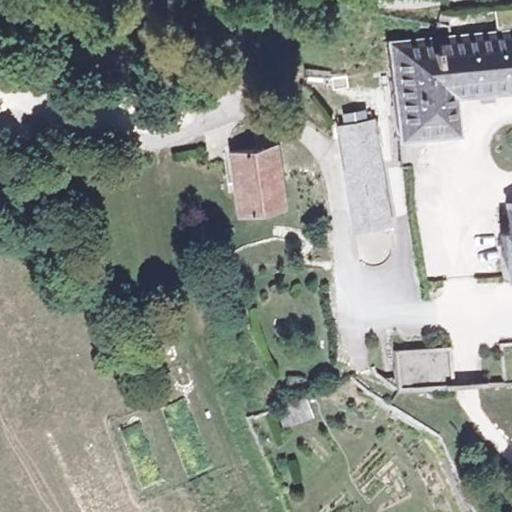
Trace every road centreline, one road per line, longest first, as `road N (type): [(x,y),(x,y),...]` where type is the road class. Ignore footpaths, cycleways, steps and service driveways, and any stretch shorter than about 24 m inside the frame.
road 1 (unclassified): [(0,68),(148,85),(280,119),(325,157),(350,285),(387,312),(434,313)]
road 2 (track): [(259,511),(197,330),(161,186),(159,135)]
